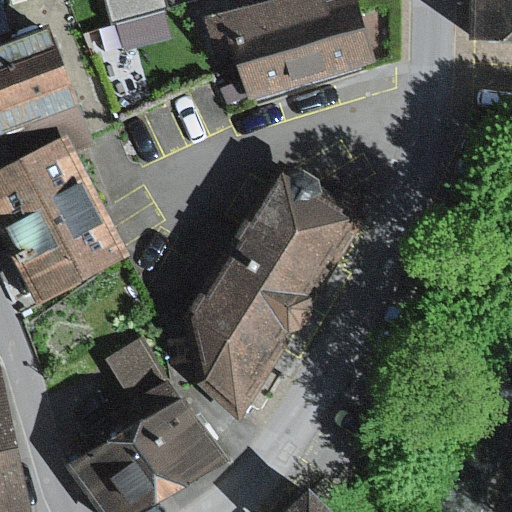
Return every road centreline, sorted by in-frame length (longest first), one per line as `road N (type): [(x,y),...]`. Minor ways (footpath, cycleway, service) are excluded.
road 1 (residential): [(219,511),(284,438),(408,196),(426,123),(432,0)]
road 2 (residential): [(0,316),(68,511)]
